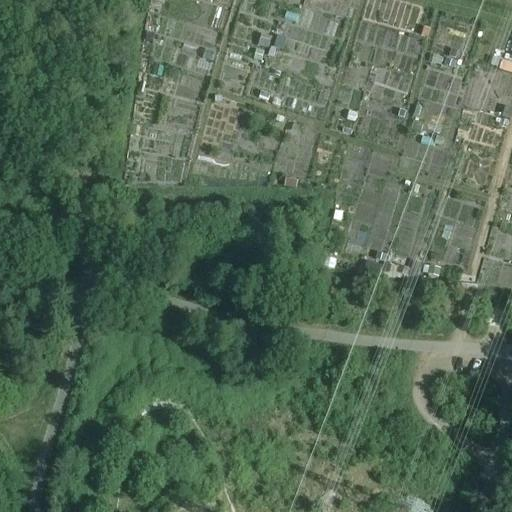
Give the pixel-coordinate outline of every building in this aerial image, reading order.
[(427,39),(430,31),(423,29),(421,37),(427,39)] [(268,51),(271,40),(261,37),(258,48),(268,51)] [(261,63),(264,54),(256,51),(253,61),(261,63)] [(452,51),(449,59),(455,61),(457,53),(452,51)] [(447,60),(444,67),(446,67),(452,69),(454,70),(456,63),(447,60)] [(510,122),(511,116),(511,111),(505,109),(502,119),(510,122)] [(137,139),(138,133),(139,130),(132,129),(131,138),(137,139)] [(297,183),(285,181),(284,189),(296,191),(297,183)] [(333,222),(340,223),(342,215),(335,213),(333,222)] [(334,272),(336,262),(326,259),(323,269),(334,272)] [(392,277),(394,268),(385,266),(383,275),(392,277)] [(407,281),(409,271),(396,268),(394,277),(401,279),(407,281)] [(438,279),(440,270),(429,268),(428,277),(438,279)]
